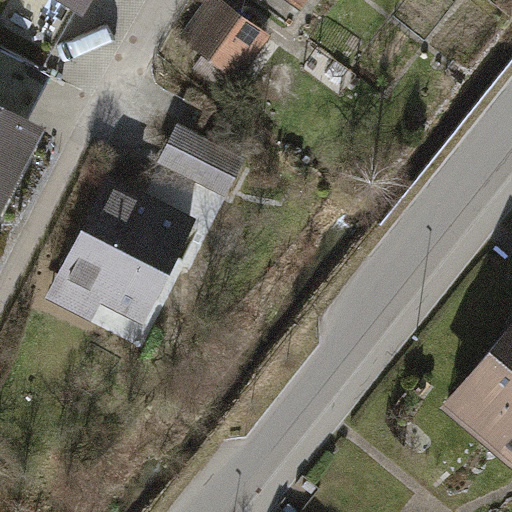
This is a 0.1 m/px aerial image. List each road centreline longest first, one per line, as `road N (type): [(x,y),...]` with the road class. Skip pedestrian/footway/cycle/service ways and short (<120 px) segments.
road 1 (tertiary): [(225,511),(511,149)]
road 2 (track): [(0,324),(82,161)]
road 3 (residential): [(82,161),(165,0)]
